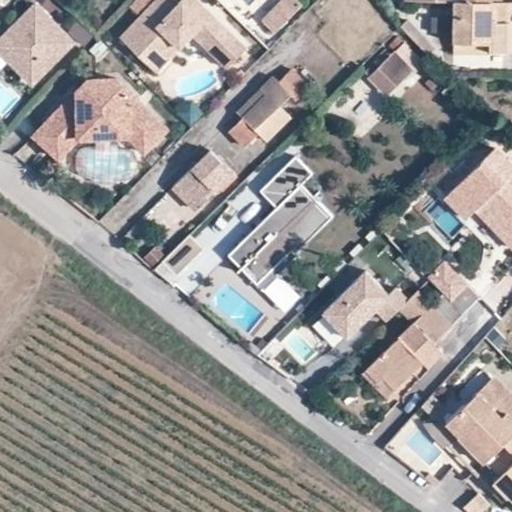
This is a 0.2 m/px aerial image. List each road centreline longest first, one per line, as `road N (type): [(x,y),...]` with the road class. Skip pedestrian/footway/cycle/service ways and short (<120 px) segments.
road 1 (residential): [(0,172),(439,511)]
road 2 (unknown): [(498,327),(377,464)]
